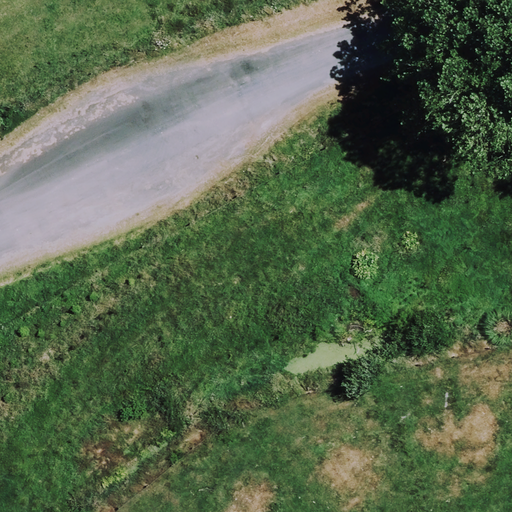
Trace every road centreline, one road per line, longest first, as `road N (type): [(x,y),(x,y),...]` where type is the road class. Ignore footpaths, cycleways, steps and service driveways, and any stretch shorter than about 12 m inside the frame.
road 1 (track): [(511,14),(295,58),(162,128)]
road 2 (unclassified): [(162,128),(0,222)]
